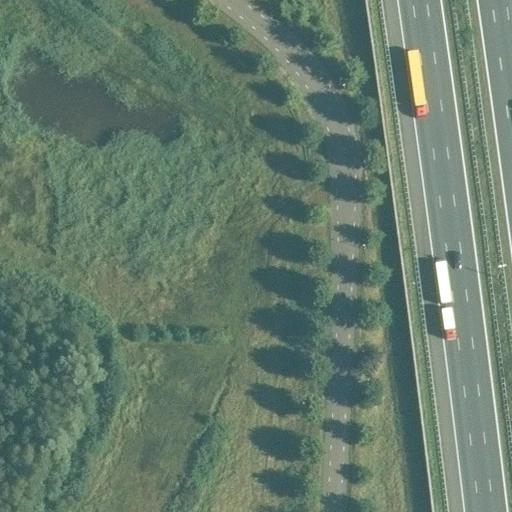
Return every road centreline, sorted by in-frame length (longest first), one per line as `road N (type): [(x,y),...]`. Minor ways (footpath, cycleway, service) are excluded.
road 1 (unclassified): [(334,511),(345,183),(335,126),(303,66),(226,0)]
road 2 (motorway): [(412,0),(481,511)]
road 3 (motorway): [(511,145),(491,0)]
